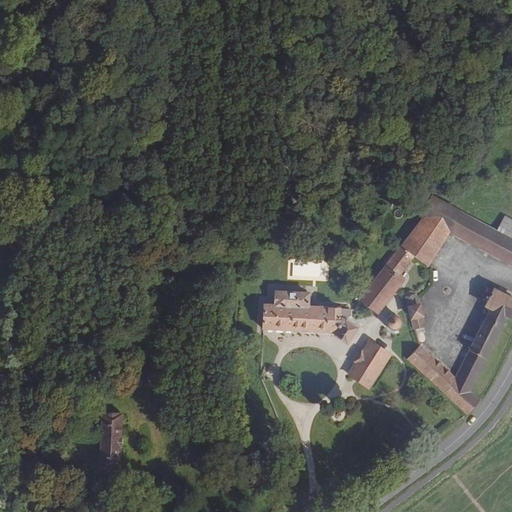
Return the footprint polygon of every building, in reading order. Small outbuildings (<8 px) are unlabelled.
[(511,238),(488,226),(446,203),(432,196),(420,217),(447,233),(466,242),(465,245),(472,249),(474,247),(495,258),(494,261),(503,266),(504,263),(511,266),(511,238)] [(111,202),(102,201),(101,228),(110,229),(111,202)] [(511,220),(495,212),(488,226),(511,238),(511,220)] [(411,257),(424,266),(447,233),(420,217),(398,247),(411,257)] [(411,257),(398,247),(377,274),(393,290),(401,280),(397,276),(411,257)] [(377,274),(365,290),(383,304),(393,290),(377,274)] [(420,345),(416,349),(408,360),(467,414),(479,401),(472,394),(510,315),(511,316),(511,294),(493,285),(485,301),(488,303),(457,377),(420,345)] [(348,315),(348,307),(308,304),(308,291),(275,289),(273,302),(262,303),(260,328),(334,330),(334,334),(344,340),(354,327),(345,319),(348,315)] [(377,313),(383,304),(365,290),(358,299),(377,313)] [(419,327),(412,295),(409,295),(407,291),(402,293),(411,329),(419,327)] [(385,324),(384,327),(402,328),(402,320),(398,320),(397,319),(396,317),(396,316),(394,315),(391,314),(389,315),(388,316),(386,319),(385,321),(385,324)] [(347,374),(365,386),(388,355),(370,342),(363,351),(360,349),(352,361),(355,363),(347,374)] [(121,414),(100,414),(96,469),(118,470),(121,414)]
